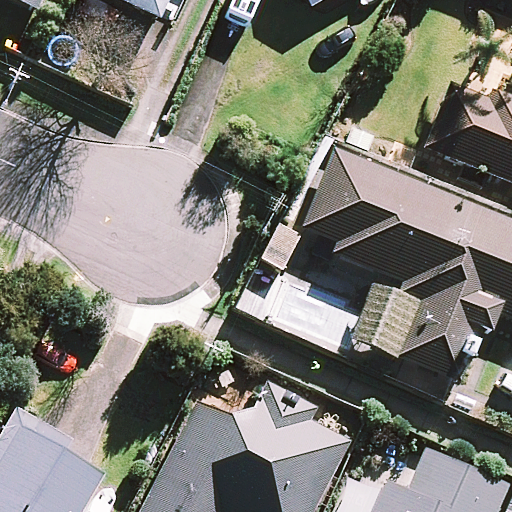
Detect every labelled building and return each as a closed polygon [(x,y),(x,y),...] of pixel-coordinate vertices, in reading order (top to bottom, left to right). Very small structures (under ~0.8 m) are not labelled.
[(49,0),(17,0),(44,12),(49,0)] [(120,0),(160,18),(162,14),(168,0),(120,0)] [(304,0),(310,9),(325,0),(304,0)] [(449,82),(423,147),(511,182),(511,97),(491,89),(488,97),(449,82)] [(511,219),(334,147),(302,227),(336,241),(332,253),(402,281),(398,292),(421,301),(399,356),(460,381),(483,326),(492,330),(498,314),(511,319),(511,219)] [(309,426),(316,412),(269,387),(262,402),(249,395),(233,426),(209,414),(195,407),(140,511),(308,511),(343,444),(309,426)] [(0,457),(19,425),(64,451),(71,439),(14,407),(0,431),(0,457)] [(0,511),(79,511),(102,473),(64,451),(19,425),(0,457),(0,511)] [(493,511),(503,489),(368,434),(335,511),(493,511)]
